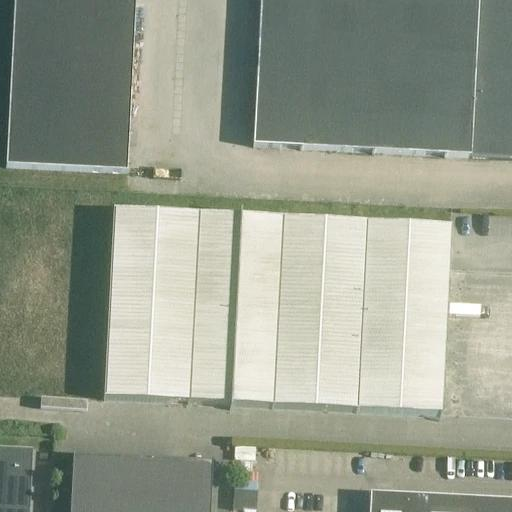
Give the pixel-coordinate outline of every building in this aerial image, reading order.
[(13,0),(5,170),(126,176),(134,0),(13,0)] [(511,0),(259,0),(252,149),(511,162),(511,0)] [(230,408),(441,419),(450,231),(448,231),(240,220),(240,216),(239,216),(239,220),(112,213),(103,402),(229,408),(229,412),(230,412),(230,408)] [(234,449),(233,476),(254,477),(255,450),(234,449)] [(0,450),(0,511),(29,511),(32,452),(0,450)] [(209,511),(212,466),(72,459),(68,511),(209,511)] [(511,511),(511,503),(369,496),(368,511),(511,511)]
